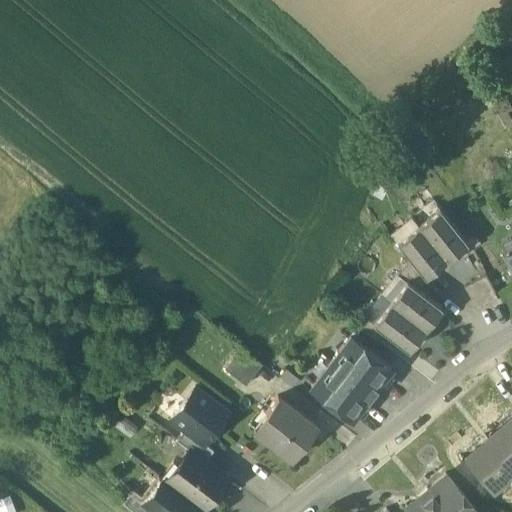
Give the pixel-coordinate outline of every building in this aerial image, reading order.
[(465,243),(437,208),(396,242),(409,258),(424,276),(465,243)] [(511,240),(502,245),(507,254),(511,251),(511,240)] [(424,276),(409,258),(396,274),(405,280),(406,279),(418,289),(427,277),(424,276)] [(485,274),(463,286),(476,309),(498,297),(485,274)] [(418,289),(406,279),(405,280),(373,321),(373,322),(385,331),(408,349),(441,306),(418,289)] [(373,322),(373,321),(366,315),(358,326),(378,341),(385,331),(373,322)] [(351,416),(390,367),(350,336),(311,385),(351,416)] [(261,364),(240,347),(224,368),(245,384),(261,364)] [(227,411),(194,386),(193,388),(197,390),(187,403),(184,400),(170,418),(183,428),(202,443),(203,442),(227,411)] [(316,426),(277,396),(253,428),(292,458),(316,426)] [(511,420),(491,437),(490,438),(466,458),(465,458),(464,459),(481,479),(483,477),(492,488),(490,490),(491,492),(492,491),(492,490),(511,474),(511,420)] [(202,443),(183,428),(175,439),(187,448),(188,449),(189,448),(193,451),(204,460),(212,449),(203,442),(202,443)] [(180,467),(179,468),(184,472),(174,485),(169,481),(168,482),(201,508),(202,507),(203,508),(226,476),(204,460),(193,451),(180,467)] [(173,462),(161,477),(162,477),(168,482),(169,481),(179,468),(180,467),(173,462)] [(184,472),(179,468),(169,481),(174,485),(184,472)] [(477,511),(446,472),(426,488),(431,493),(410,511),(477,511)] [(168,482),(162,477),(145,499),(142,503),(153,511),(200,511),(203,508),(202,507),(201,508),(168,482)] [(145,499),(132,490),(122,503),(133,511),(153,511),(142,503),(145,499)]
